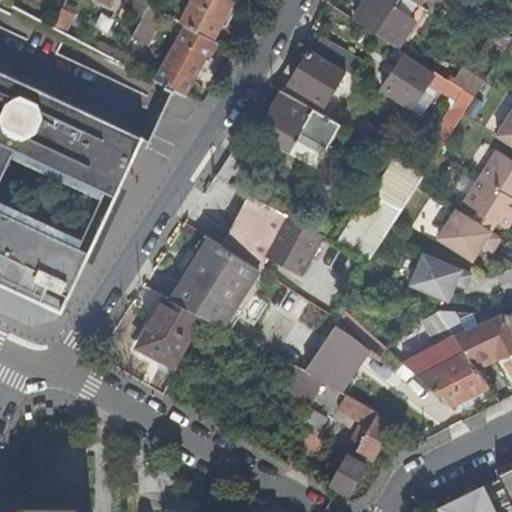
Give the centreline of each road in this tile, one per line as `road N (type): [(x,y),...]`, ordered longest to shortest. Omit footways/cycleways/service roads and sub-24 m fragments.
road 1 (residential): [(302,0),(60,374)]
road 2 (residential): [(60,374),(299,511)]
road 3 (residential): [(384,511),(406,479),(511,429)]
